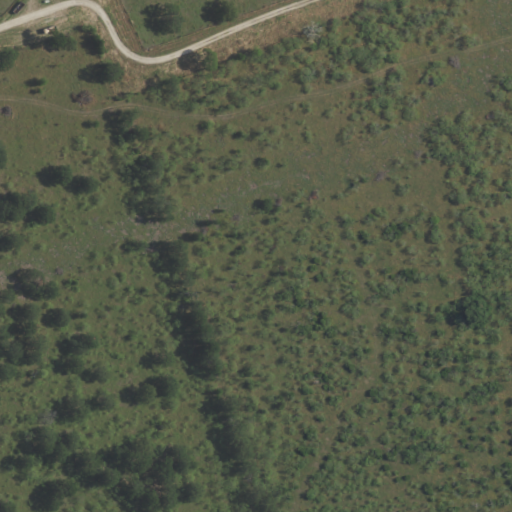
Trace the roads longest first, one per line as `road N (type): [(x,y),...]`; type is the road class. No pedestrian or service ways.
road 1 (residential): [(511,52),(378,157),(302,204),(222,246),(0,331)]
road 2 (residential): [(0,506),(163,418),(423,310),(471,306),(511,325)]
road 3 (residential): [(449,511),(339,418),(222,190)]
road 4 (track): [(270,0),(99,69),(78,0)]
